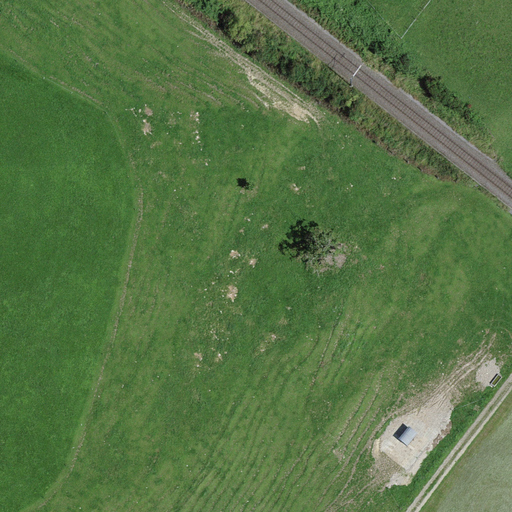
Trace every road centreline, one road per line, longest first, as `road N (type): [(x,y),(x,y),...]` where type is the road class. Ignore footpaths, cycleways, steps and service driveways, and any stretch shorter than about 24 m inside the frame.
road 1 (unknown): [(268,0),(511,180)]
road 2 (track): [(511,397),(419,511)]
